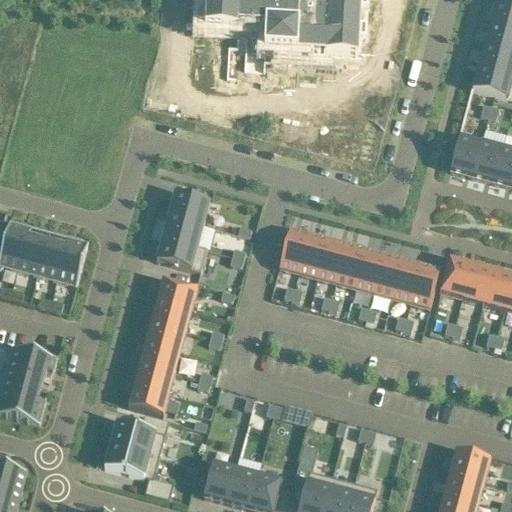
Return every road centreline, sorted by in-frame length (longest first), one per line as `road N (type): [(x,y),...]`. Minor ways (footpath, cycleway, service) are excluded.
road 1 (residential): [(390,200),(186,150),(163,152),(142,162),(128,184),(118,225)]
road 2 (residential): [(118,225),(56,455)]
road 3 (residential): [(447,0),(390,200)]
road 4 (residential): [(390,200),(511,231)]
road 5 (residential): [(118,225),(0,194)]
